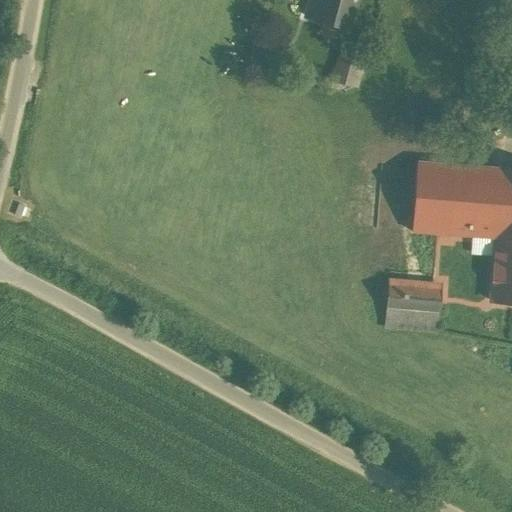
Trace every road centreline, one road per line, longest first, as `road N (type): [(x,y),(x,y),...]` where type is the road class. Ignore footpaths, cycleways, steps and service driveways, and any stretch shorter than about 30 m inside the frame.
road 1 (unclassified): [(0,270),(431,511)]
road 2 (unclassified): [(0,170),(34,0)]
